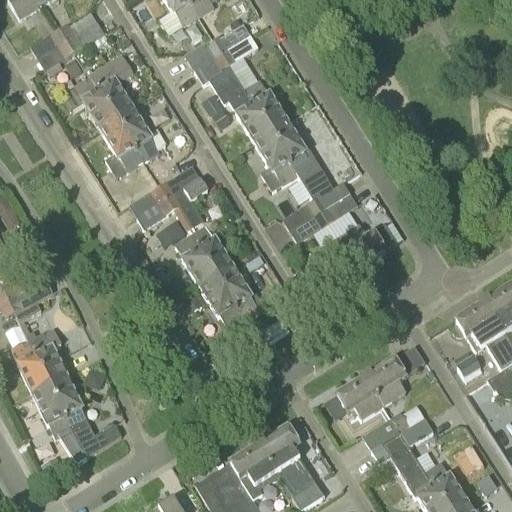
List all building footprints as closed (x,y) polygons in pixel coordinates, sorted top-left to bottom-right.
[(42,9),(36,0),(13,0),(17,6),(11,10),(20,23),(42,9)] [(36,0),(42,9),(55,0),(36,0)] [(183,0),(160,0),(173,19),(174,19),(182,32),(197,22),(183,0)] [(183,0),(197,22),(214,12),(212,10),(220,5),(216,0),(183,0)] [(66,30),(58,35),(66,47),(96,28),(90,18),(68,32),(66,30)] [(214,48),(221,59),(250,41),(243,30),(241,31),(236,23),(230,27),(234,35),(214,48)] [(96,28),(66,47),(73,58),(104,39),(96,28)] [(66,47),(58,35),(29,53),(37,65),(66,47)] [(184,62),(193,76),(221,59),(214,48),(209,51),(203,41),(196,44),(201,51),(184,62)] [(250,41),(221,59),(229,71),(258,53),(250,41)] [(73,58),(66,47),(37,65),(44,77),(73,58)] [(221,59),(193,76),(202,91),(209,86),(223,109),(226,107),(252,150),(270,138),(244,97),(245,97),(229,71),(221,59)] [(94,67),(83,74),(116,126),(133,116),(116,90),(132,80),(121,62),(99,75),(94,67)] [(71,82),(81,76),(74,64),(64,70),(71,82)] [(54,99),(72,88),(62,72),(44,84),(54,99)] [(116,126),(83,74),(89,84),(63,101),(73,115),(82,109),(99,136),(116,126)] [(244,97),(270,138),(287,127),(269,99),(268,100),(260,87),(245,97),(244,97)] [(211,121),(222,114),(213,100),(201,108),(210,122),(211,121)] [(230,126),(222,114),(211,121),(219,133),(230,126)] [(133,116),(116,126),(142,168),(158,158),(150,145),(151,145),(133,116)] [(116,126),(99,136),(114,159),(104,165),(111,176),(113,174),(118,183),(142,168),(116,126)] [(270,138),(296,181),(313,207),(320,218),(328,212),(350,199),(343,189),(334,195),(309,155),(306,157),(287,127),(270,138)] [(270,138),(252,150),(268,174),(261,178),(272,196),(296,181),(270,138)] [(175,201),(200,185),(192,172),(178,181),(177,180),(166,187),(175,201)] [(167,206),(173,216),(186,237),(192,233),(203,226),(191,206),(207,195),(200,185),(175,201),(167,206)] [(167,206),(175,201),(166,187),(158,192),(167,206)] [(158,212),(167,206),(158,192),(150,198),(158,212)] [(0,218),(8,231),(21,222),(6,198),(0,202),(0,218)] [(328,212),(320,218),(327,230),(357,211),(350,199),(328,212)] [(173,216),(167,206),(158,212),(138,225),(144,235),(173,216)] [(320,218),(313,207),(283,226),(290,237),(320,218)] [(320,218),(290,237),(298,249),(319,235),(327,230),(320,218)] [(337,245),(355,275),(385,257),(384,256),(396,248),(385,230),(365,242),(359,231),(337,245)] [(241,244),(234,232),(222,240),(229,252),(241,244)] [(206,233),(189,243),(216,285),(233,274),(215,245),(214,245),(206,233)] [(216,285),(189,243),(174,253),(182,265),(181,266),(200,295),(216,285)] [(355,275),(337,245),(314,259),(320,269),(314,273),(326,293),(355,275)] [(233,274),(216,285),(243,327),(265,313),(255,299),(251,301),(233,274)] [(1,293),(7,304),(34,291),(28,280),(1,293)] [(181,299),(173,284),(166,288),(175,303),(181,299)] [(45,285),(34,291),(7,304),(14,318),(25,341),(31,339),(24,325),(41,316),(37,309),(53,299),(45,285)] [(216,285),(200,295),(218,324),(219,324),(227,337),(243,327),(216,285)] [(511,289),(483,307),(505,340),(511,335),(511,289)] [(205,307),(199,297),(179,308),(185,319),(205,307)] [(7,304),(0,307),(0,313),(5,323),(14,318),(7,304)] [(511,352),(505,340),(483,307),(454,326),(466,345),(467,345),(476,358),(487,352),(489,356),(483,359),(494,375),(485,380),(488,386),(511,370),(511,352)] [(253,342),(261,354),(269,349),(268,348),(288,335),(282,325),(262,338),(261,337),(253,342)] [(28,347),(50,391),(67,383),(53,354),(60,350),(53,335),(28,347)] [(252,359),(261,354),(253,342),(227,358),(233,368),(251,357),(252,359)] [(50,391),(28,347),(11,355),(18,369),(17,369),(32,400),(50,391)] [(365,382),(383,412),(406,398),(400,387),(406,383),(405,381),(424,369),(414,352),(394,365),(393,364),(365,382)] [(473,362),(457,373),(463,384),(480,373),(473,362)] [(511,370),(488,386),(494,397),(511,385),(511,370)] [(383,412),(365,382),(335,401),(348,421),(355,416),(361,426),(383,412)] [(67,383),(50,391),(86,464),(121,442),(115,430),(95,443),(81,415),(83,414),(67,383)] [(50,391),(32,400),(47,431),(49,431),(55,444),(61,442),(78,469),(86,464),(50,391)] [(399,436),(409,430),(400,416),(390,422),(399,436)] [(361,442),(370,457),(398,439),(388,424),(361,442)] [(425,424),(400,439),(409,452),(433,437),(425,424)] [(284,491),(297,511),(302,511),(319,501),(321,500),(299,466),(293,455),(299,451),(287,432),(258,450),(277,480),(278,483),(284,491)] [(378,470),(389,463),(406,490),(405,490),(414,504),(416,503),(422,511),(445,511),(424,477),(409,452),(400,439),(399,438),(398,439),(370,457),(378,470)] [(278,483),(277,480),(258,450),(229,468),(195,491),(208,511),(257,511),(253,505),(262,500),(259,495),(278,483)] [(49,485),(65,476),(56,461),(40,470),(49,485)] [(424,477),(445,511),(463,511),(468,509),(449,480),(448,481),(439,467),(424,477)] [(488,480),(476,488),(484,501),(496,493),(488,480)] [(159,511),(178,511),(173,503),(159,511)]
